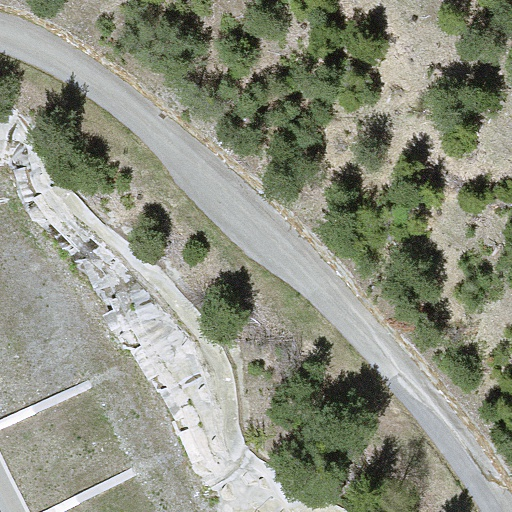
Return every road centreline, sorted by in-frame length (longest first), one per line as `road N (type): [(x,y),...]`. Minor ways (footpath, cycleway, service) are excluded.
road 1 (unclassified): [(0,34),(71,68),(140,117),(392,365),(501,511)]
road 2 (primary): [(0,275),(111,511)]
